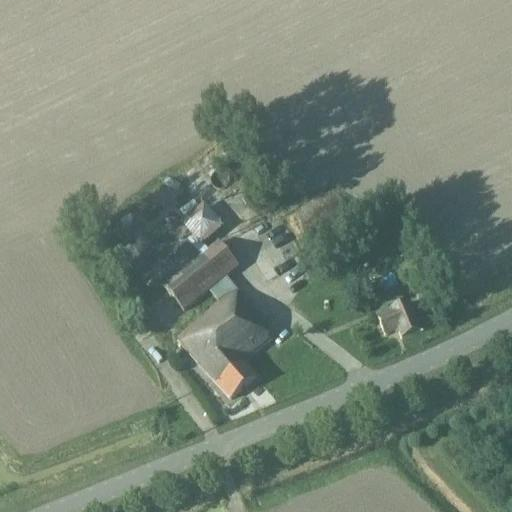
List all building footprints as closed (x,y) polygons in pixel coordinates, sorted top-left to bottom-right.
[(182,199),(160,212),(168,227),(191,213),(182,199)] [(162,227),(131,250),(158,283),(183,313),(207,294),(216,305),(176,341),(230,401),(255,381),(242,366),(269,343),(258,329),(263,325),(225,280),(237,270),(216,245),(200,259),(187,242),(179,247),(164,229),(162,227)] [(130,248),(121,255),(149,290),(158,283),(131,250),(130,248)] [(397,288),(376,296),(382,312),(403,303),(397,288)] [(389,313),(378,317),(384,336),(398,331),(401,340),(421,332),(410,303),(388,311),(389,313)]
